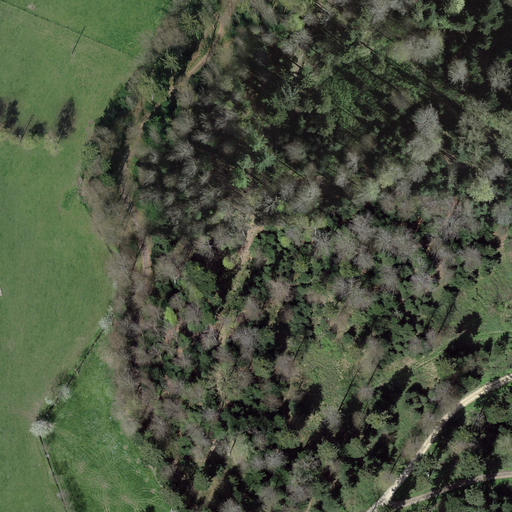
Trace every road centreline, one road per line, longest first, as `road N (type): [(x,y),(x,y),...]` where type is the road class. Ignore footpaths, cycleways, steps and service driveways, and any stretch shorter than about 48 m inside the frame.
road 1 (track): [(511,378),(455,406),(376,505)]
road 2 (track): [(511,473),(368,511)]
